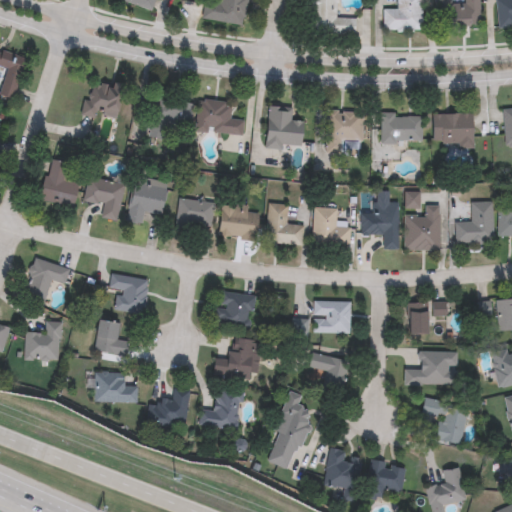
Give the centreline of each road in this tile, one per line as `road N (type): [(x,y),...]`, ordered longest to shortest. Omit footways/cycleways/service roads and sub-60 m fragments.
road 1 (tertiary): [(0,13),(268,78),(511,77)]
road 2 (residential): [(0,222),(259,277),(438,281),(511,274)]
road 3 (tertiary): [(511,52),(272,55),(32,0)]
road 4 (residential): [(9,225),(80,0)]
road 5 (secondary): [(197,511),(0,435)]
road 6 (residential): [(382,281),(378,427)]
